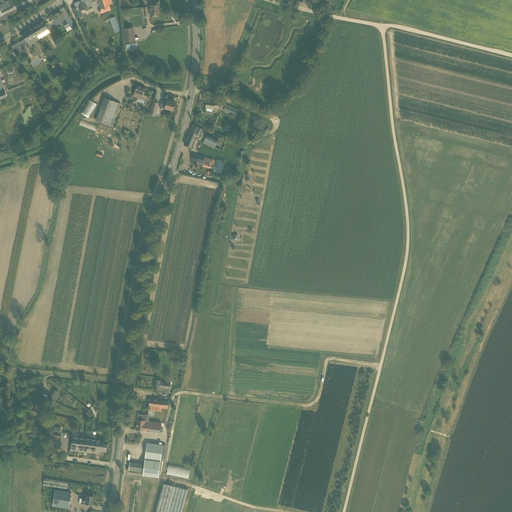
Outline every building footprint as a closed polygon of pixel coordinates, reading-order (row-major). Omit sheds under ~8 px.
[(91,2),(90,0),(73,0),(76,7),(78,6),(80,10),(88,7),(91,5),(90,2),(91,2)] [(97,0),(100,9),(99,10),(100,14),(102,13),(111,10),(111,9),(110,7),(115,5),(113,0),(97,0)] [(160,8),(159,6),(149,7),(149,13),(150,13),(150,17),(159,16),(159,8),(160,8)] [(109,19),(114,31),(114,33),(121,31),(115,16),(109,19)] [(71,18),(66,20),(71,29),(75,26),(71,18)] [(39,40),(51,33),(43,21),(33,28),(39,40)] [(29,46),(39,40),(33,28),(22,35),(25,39),(19,43),(19,41),(11,46),(17,55),(25,51),(20,44),(26,41),(29,46)] [(124,29),(125,43),(134,42),(133,28),(124,29)] [(31,80),(38,88),(42,85),(34,77),(31,80)] [(145,101),(146,96),(143,95),(146,89),(138,85),(133,96),(145,101)] [(96,120),(112,126),(121,104),(104,98),(96,120)] [(81,113),(88,118),(97,105),(90,100),(81,113)] [(160,108),(170,110),(172,111),(173,110),(175,103),(163,100),(162,104),(161,103),(160,108)] [(218,108),(219,103),(215,102),(207,101),(206,108),(206,111),(212,112),(212,109),(214,109),(214,108),(218,108)] [(150,115),(155,116),(158,103),(153,102),(150,115)] [(226,105),(224,110),(237,115),(239,110),(226,105)] [(81,120),(79,126),(97,132),(99,126),(81,120)] [(200,131),(201,128),(193,125),(184,145),(192,148),(196,139),(198,140),(202,132),(200,131)] [(208,132),(205,140),(216,144),(219,137),(208,132)] [(191,160),(203,164),(202,167),(207,168),(207,167),(208,168),(209,165),(211,166),(213,159),(193,154),(191,160)] [(161,382),(161,380),(156,380),(155,390),(163,391),(163,389),(170,389),(171,383),(161,382)] [(168,409),(169,401),(150,399),(148,410),(161,412),(162,409),(168,409)] [(136,430),(160,432),(163,432),(163,429),(164,424),(161,424),(161,423),(145,421),(146,415),(138,414),(137,420),(138,420),(136,430)] [(71,450),(77,451),(79,438),(73,437),(71,450)] [(77,451),(83,452),(85,439),(79,438),(77,451)] [(89,453),(91,439),(85,439),(83,452),(89,453)] [(107,441),(97,440),(96,450),(106,451),(107,441)] [(147,443),(145,459),(161,461),(163,445),(147,443)] [(145,459),(144,464),(143,475),(159,477),(161,461),(145,459)] [(169,465),(167,475),(188,479),(190,469),(169,465)] [(44,479),(43,485),(67,489),(68,483),(44,479)] [(182,511),(188,490),(162,484),(155,511),(182,511)] [(69,509),(71,493),(55,490),(53,506),(69,509)] [(93,505),(94,493),(87,492),(86,499),(82,498),(82,503),(93,505)]
